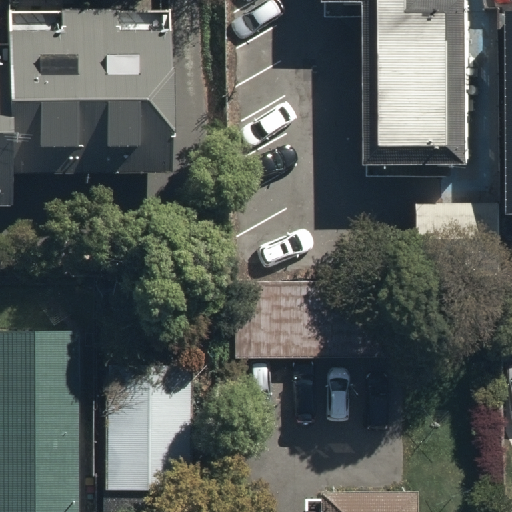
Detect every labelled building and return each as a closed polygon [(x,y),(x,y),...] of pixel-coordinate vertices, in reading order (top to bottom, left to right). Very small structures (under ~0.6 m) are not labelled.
[(327,0),(327,2),(362,1),(364,159),(467,157),(465,0),(327,0)] [(158,167),(156,8),(0,10),(0,201),(1,201),(0,169),(158,167)] [(506,210),(511,209),(511,11),(503,12),(506,210)] [(499,196),(415,196),(415,263),(499,264),(499,196)] [(511,347),(511,271),(500,272),(501,347),(511,347)] [(233,277),(234,354),(396,352),(395,275),(233,277)] [(0,511),(77,511),(75,317),(0,318),(0,511)] [(104,482),(185,481),(184,352),(102,353),(104,482)] [(312,511),(404,511),(404,474),(312,475),(312,511)]
